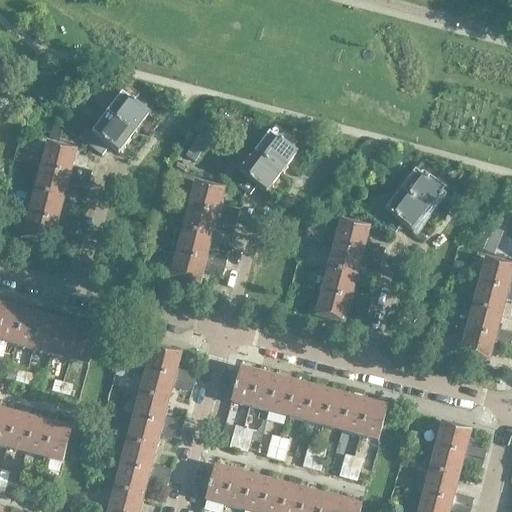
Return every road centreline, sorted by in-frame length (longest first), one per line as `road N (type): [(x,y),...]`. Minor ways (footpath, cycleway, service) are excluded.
road 1 (residential): [(224,331),(175,511)]
road 2 (unknown): [(193,446),(363,492)]
road 3 (residential): [(373,368),(224,331)]
road 4 (residential): [(224,331),(78,291)]
road 5 (residential): [(511,415),(491,401),(373,368)]
road 6 (residential): [(78,291),(100,203),(124,171)]
road 7 (residential): [(224,331),(249,244),(275,214)]
road 8 (residential): [(373,368),(391,286),(417,253)]
